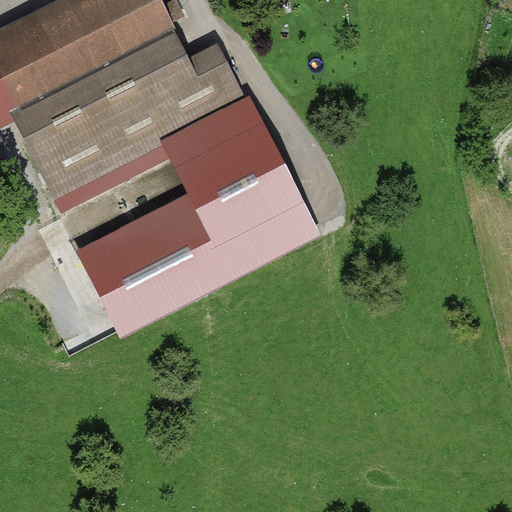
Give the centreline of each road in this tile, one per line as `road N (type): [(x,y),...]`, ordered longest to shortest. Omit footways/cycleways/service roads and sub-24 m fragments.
road 1 (track): [(336,225),(274,103),(201,0)]
road 2 (track): [(76,344),(29,239),(0,280)]
